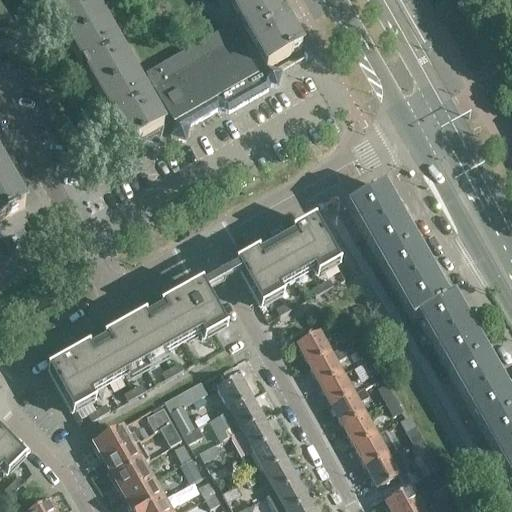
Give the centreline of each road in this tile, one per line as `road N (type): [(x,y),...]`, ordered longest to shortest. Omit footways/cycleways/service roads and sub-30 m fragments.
road 1 (residential): [(203,245),(351,511)]
road 2 (residential): [(203,245),(413,131)]
road 3 (secondary): [(334,0),(413,131)]
road 4 (residential): [(0,100),(74,231)]
road 5 (secondary): [(511,248),(442,115)]
road 6 (residential): [(0,384),(117,304)]
road 7 (secondary): [(413,131),(481,255)]
road 8 (residential): [(83,511),(57,464),(0,409)]
road 9 (secondary): [(442,115),(376,0)]
